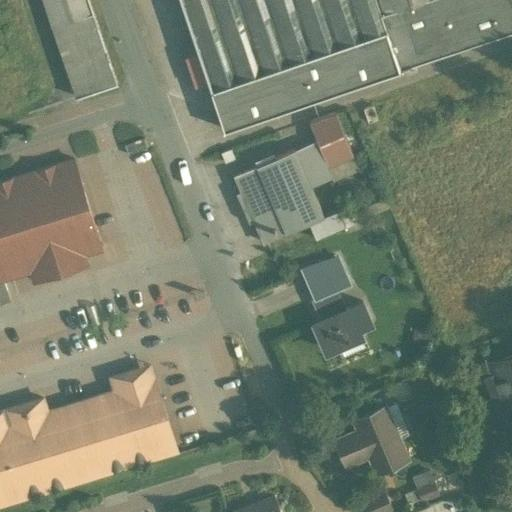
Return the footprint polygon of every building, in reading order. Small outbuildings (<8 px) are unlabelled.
[(117,81),(89,0),(44,0),(76,95),(117,81)] [(511,0),(181,0),(224,128),(511,29),(511,0)] [(335,112),(309,120),(317,137),(328,164),(353,154),(335,112)] [(294,147),(234,173),(264,240),(323,214),(311,184),(333,175),(328,164),(317,137),(294,147)] [(87,156),(0,177),(0,300),(15,297),(10,275),(34,269),(36,278),(95,264),(92,250),(109,246),(87,156)] [(315,293),(325,316),(343,308),(333,285),(315,293)] [(325,316),(313,321),(325,348),(362,331),(359,324),(371,318),(362,299),(343,308),(325,316)] [(511,357),(492,364),(507,409),(511,407),(511,357)] [(42,396),(0,408),(0,502),(176,448),(154,376),(46,410),(42,396)] [(406,455),(385,404),(354,417),(358,427),(336,437),(346,462),(369,452),(376,469),(406,455)] [(425,491),(440,486),(434,465),(419,470),(425,491)] [(383,486),(363,495),(370,511),(383,511),(393,508),(383,486)] [(281,511),(274,493),(230,511),(281,511)]
